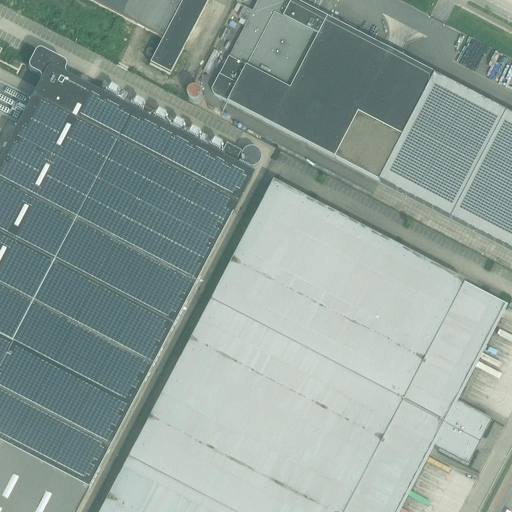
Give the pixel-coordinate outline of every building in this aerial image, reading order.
[(86,0),(119,17),(127,0),(86,0)] [(127,0),(119,17),(163,40),(149,65),(169,76),(209,0),(127,0)] [(248,23),(212,91),(214,96),(380,183),(511,251),(511,114),(440,77),(436,75),(400,56),(399,56),(390,74),(373,65),(364,60),(374,43),(337,23),(291,0),(259,0),(253,13),(247,11),(248,9),(244,7),(239,18),(248,23)] [(0,159),(0,445),(88,491),(253,175),(234,165),(240,154),(233,150),(226,146),(225,147),(219,158),(214,155),(210,153),(209,152),(205,150),(200,147),(196,145),(191,143),(187,140),(182,138),(177,136),(173,133),(168,131),(164,129),(159,126),(156,124),(151,122),(147,120),(142,117),(138,115),(133,113),(129,110),(124,108),(120,105),(115,103),(111,101),(106,98),(84,87),(66,78),(66,77),(65,76),(64,75),(64,74),(64,73),(64,72),(65,71),(65,70),(65,69),(65,68),(65,67),(65,66),(64,65),(64,64),(63,64),(62,63),(42,53),(41,52),(40,52),(39,52),(38,52),(37,52),(36,53),(35,53),(35,54),(34,55),(29,66),(28,66),(28,67),(28,68),(28,69),(28,70),(29,71),(29,72),(30,73),(31,73),(37,76),(38,77),(39,78),(39,79),(40,80),(40,81),(40,82),(40,83),(39,84),(38,87),(37,88),(32,98),(0,159)] [(191,102),(193,103),(194,104),(196,104),(199,103),(200,103),(201,101),(202,99),(203,98),(203,96),(202,94),(202,93),(201,91),(199,90),(197,90),(196,90),(193,90),(192,91),(191,92),(190,94),(189,95),(189,97),(189,99),(191,101),(191,102)] [(242,153),(241,154),(241,156),(240,157),(240,159),(240,161),(241,163),(242,164),(243,166),(244,167),(245,168),(247,168),(249,169),(251,169),(252,169),(254,168),(255,167),(257,166),(258,165),(259,163),(260,162),(260,160),(260,158),(260,156),(259,154),(258,152),(256,151),(255,150),(253,149),(251,149),(249,149),(247,149),(245,150),(244,151),(242,153)] [(271,183),(99,511),(397,511),(431,448),(467,466),(491,421),(455,402),(507,308),(508,309),(509,308),(463,284),(464,283),(271,183)]
